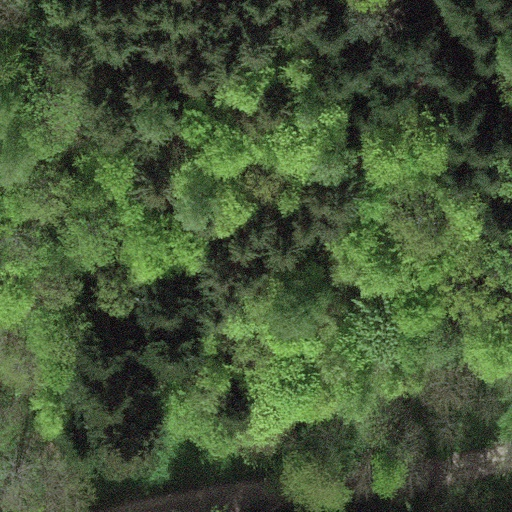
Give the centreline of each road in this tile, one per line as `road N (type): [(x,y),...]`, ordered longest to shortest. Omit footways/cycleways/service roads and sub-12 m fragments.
road 1 (track): [(26,0),(115,186),(211,502)]
road 2 (track): [(511,452),(174,511)]
